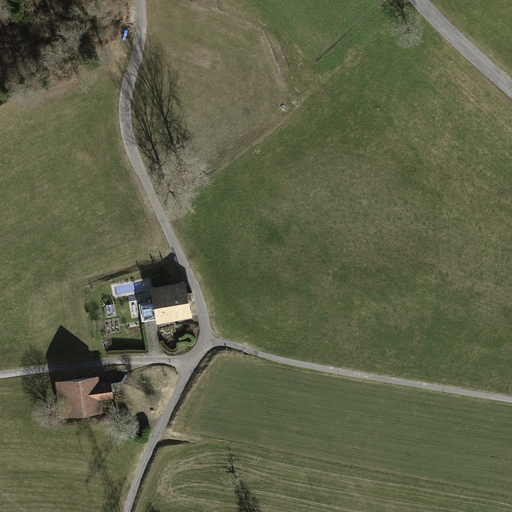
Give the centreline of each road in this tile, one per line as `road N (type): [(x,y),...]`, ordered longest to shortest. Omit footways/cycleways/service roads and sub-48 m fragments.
road 1 (unclassified): [(194,362),(204,336),(202,307),(128,132),(140,0)]
road 2 (track): [(204,336),(268,357),(511,400)]
road 3 (unclassified): [(0,375),(146,359),(194,362)]
road 4 (unclassified): [(127,511),(194,362)]
road 5 (tertiary): [(418,0),(511,89)]
